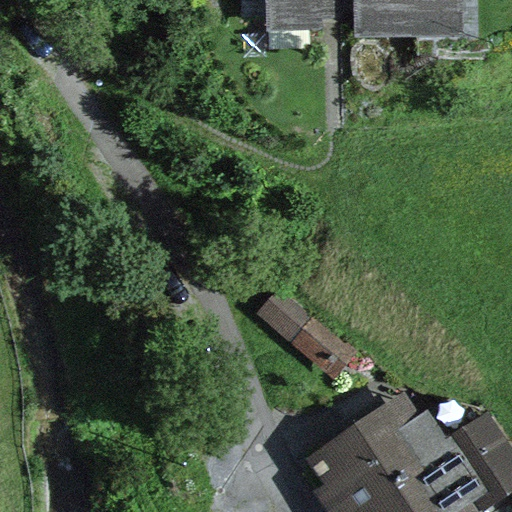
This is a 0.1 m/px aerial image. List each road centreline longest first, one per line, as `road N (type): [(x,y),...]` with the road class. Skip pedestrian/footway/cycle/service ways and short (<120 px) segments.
road 1 (track): [(48,59),(90,60),(230,150),(306,170),(324,162),(329,54)]
road 2 (track): [(48,59),(226,331)]
road 3 (residential): [(305,511),(226,331)]
